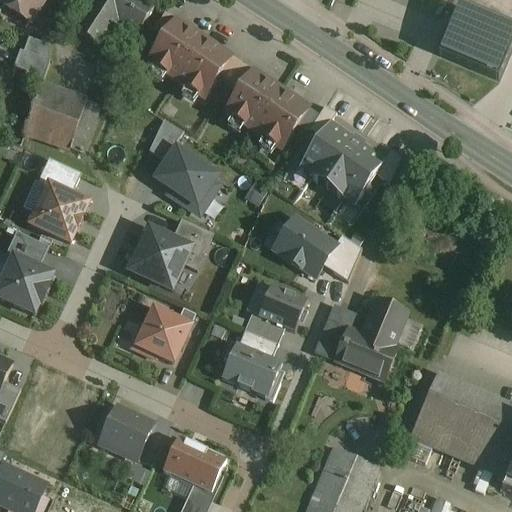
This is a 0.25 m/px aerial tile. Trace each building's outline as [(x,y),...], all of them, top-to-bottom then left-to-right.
[(1,0),(0,3),(0,5),(29,24),(40,8),(39,7),(42,0),(1,0)] [(154,10),(139,0),(91,0),(86,9),(118,29),(135,40),(154,10)] [(118,29),(86,9),(71,32),(103,53),(118,29)] [(511,46),(511,34),(459,12),(439,60),(496,83),(511,46)] [(174,25),(164,18),(152,36),(162,43),(174,25)] [(162,43),(148,65),(176,84),(203,43),(175,24),(162,43)] [(231,61),(203,43),(176,84),(203,102),(218,80),(230,62),(231,61)] [(49,65),(19,54),(13,70),(43,81),(49,65)] [(241,69),(230,62),(218,80),(229,87),(241,69)] [(241,69),(229,87),(239,94),(251,76),(241,69)] [(239,94),(225,116),(253,135),(280,94),(252,75),(239,94)] [(86,104),(41,89),(24,138),(69,154),(86,105),(86,104)] [(280,94),(253,135),(281,153),(296,131),(308,113),(308,112),(280,94)] [(86,105),(69,154),(82,158),(99,110),(86,105)] [(308,113),(296,131),(306,138),(318,119),(308,113)] [(386,164),(330,126),(300,171),(300,173),(355,210),(386,164)] [(209,177),(176,155),(161,178),(176,188),(170,198),(199,218),(218,190),(206,182),(209,177)] [(52,195),(35,232),(74,250),(91,213),(52,195)] [(181,224),(172,244),(190,253),(194,255),(203,234),(181,224)] [(335,251),(294,224),(274,254),(289,264),(288,266),(300,274),(301,272),(316,282),(323,271),(336,251),(335,251)] [(172,244),(149,233),(130,275),(171,294),(183,269),(190,253),(172,244)] [(214,239),(203,234),(194,255),(204,259),(214,239)] [(335,251),(336,251),(323,271),(348,287),(361,254),(342,241),(335,251)] [(190,253),(183,269),(197,276),(204,259),(194,255),(190,253)] [(53,279),(13,260),(0,288),(0,302),(35,319),(39,309),(41,310),(44,303),(41,302),(45,295),(47,296),(50,289),(49,288),(53,279)] [(308,305),(271,290),(258,322),(295,337),(308,305)] [(375,306),(362,338),(350,333),(336,368),(353,375),(354,373),(363,369),(366,378),(365,380),(383,387),(397,353),(394,351),(407,319),(375,306)] [(196,319),(183,313),(177,325),(190,331),(196,319)] [(355,322),(337,314),(318,360),(336,368),(350,333),(355,322)] [(177,325),(154,315),(146,332),(138,350),(156,359),(173,367),(190,331),(177,325)] [(156,359),(138,350),(146,332),(143,331),(133,352),(155,362),(156,359)] [(282,367),(236,348),(222,383),(225,385),(237,390),(251,396),(267,402),(282,367)] [(0,364),(0,397),(12,370),(0,364)] [(210,408),(218,391),(188,378),(180,396),(210,408)] [(511,468),(511,410),(437,379),(418,426),(412,441),(432,450),(449,457),(506,482),(511,468)] [(154,429),(116,412),(100,447),(137,465),(154,429)] [(432,450),(412,441),(404,460),(424,469),(432,450)] [(176,449),(161,481),(211,503),(225,471),(176,449)] [(308,511),(361,511),(377,475),(333,456),(308,511)] [(511,468),(506,482),(503,490),(502,490),(502,491),(501,491),(501,493),(503,494),(503,493),(511,497),(511,468)] [(35,511),(46,489),(3,469),(0,476),(0,508),(8,511),(35,511)]
